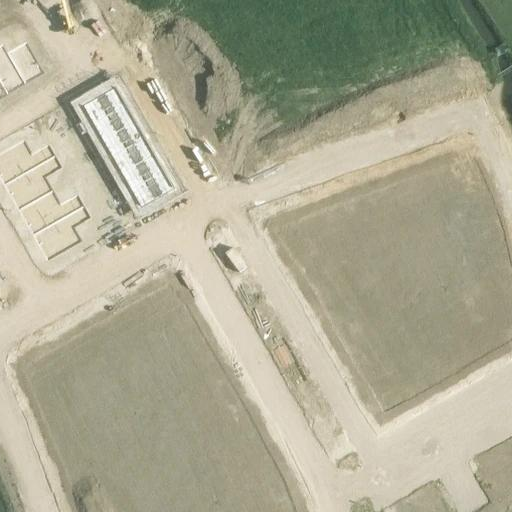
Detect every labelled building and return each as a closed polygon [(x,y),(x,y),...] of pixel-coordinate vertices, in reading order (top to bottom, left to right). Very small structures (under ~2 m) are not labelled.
[(27,42),(7,53),(26,86),(45,74),(27,42)] [(7,53),(0,57),(0,81),(8,96),(10,96),(9,95),(26,86),(7,53)] [(0,81),(0,101),(8,96),(0,81)] [(116,87),(82,107),(92,125),(127,106),(116,87)] [(127,106),(92,125),(102,142),(136,122),(127,106)] [(136,122),(102,142),(111,158),(146,139),(136,122)] [(69,127),(61,132),(65,141),(74,136),(69,127)] [(33,135),(0,153),(0,160),(12,182),(57,156),(50,144),(41,149),(33,135)] [(74,136),(65,141),(70,149),(79,144),(74,136)] [(58,139),(50,144),(57,156),(65,152),(58,139)] [(146,139),(111,158),(121,175),(155,155),(146,139)] [(65,152),(57,156),(64,168),(72,164),(65,152)] [(155,155),(121,175),(130,191),(164,172),(155,155)] [(57,156),(12,182),(26,207),(62,186),(55,173),(64,168),(57,156)] [(88,160),(79,165),(84,174),(93,169),(88,160)] [(93,169),(84,174),(89,182),(98,177),(93,169)] [(164,172),(130,191),(141,209),(175,190),(164,172)] [(62,186),(26,207),(41,232),(86,206),(79,194),(70,199),(62,186)] [(86,190),(79,194),(86,206),(93,202),(86,190)] [(107,193),(98,198),(103,207),(112,202),(107,193)] [(93,202),(86,206),(93,218),(100,214),(93,202)] [(112,202),(103,207),(108,215),(116,210),(112,202)] [(86,206),(41,232),(55,258),(91,237),(84,224),(93,218),(86,206)]
